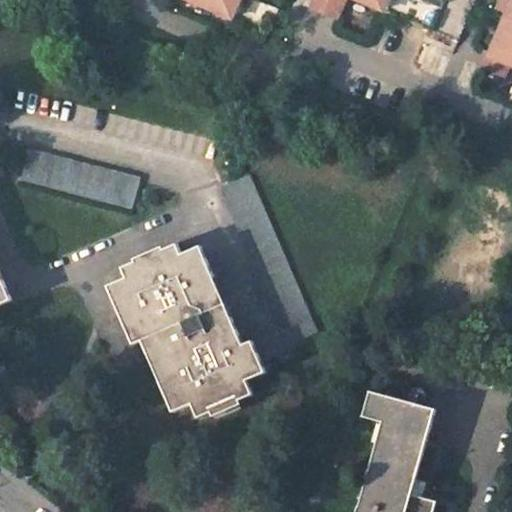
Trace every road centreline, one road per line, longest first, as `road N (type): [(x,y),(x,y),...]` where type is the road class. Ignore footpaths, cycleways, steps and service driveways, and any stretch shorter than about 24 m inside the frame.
road 1 (residential): [(123,0),(238,49),(344,49),(511,116)]
road 2 (residential): [(80,260),(209,209),(190,170),(0,126)]
road 3 (unknown): [(209,209),(277,335)]
